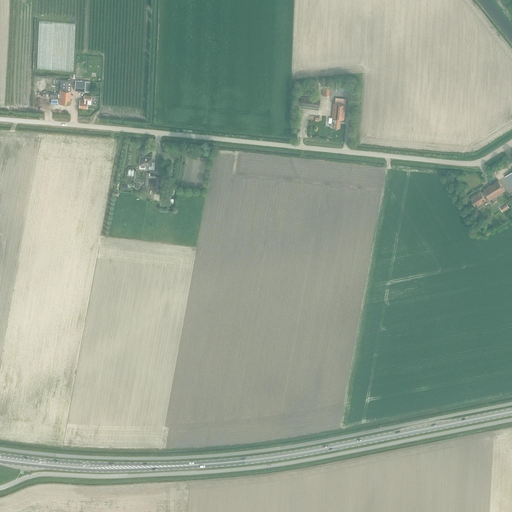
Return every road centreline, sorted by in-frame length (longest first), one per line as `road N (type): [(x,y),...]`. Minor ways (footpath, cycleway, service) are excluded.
road 1 (unclassified): [(511,420),(251,469),(47,474),(0,489)]
road 2 (unclassified): [(511,144),(464,165),(0,118)]
road 3 (unclassified): [(0,448),(87,458),(224,456),(511,404)]
road 4 (primary): [(0,457),(93,467),(235,462),(511,412)]
